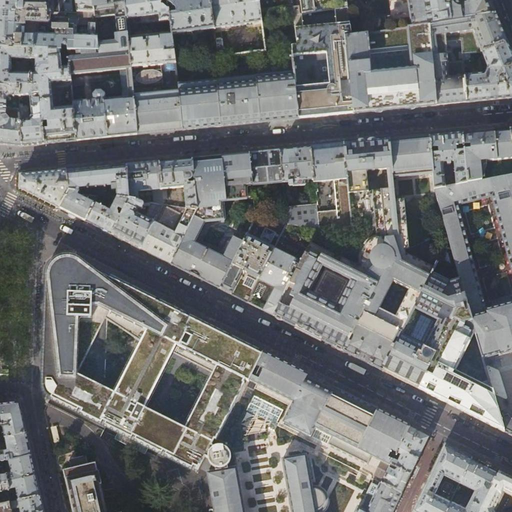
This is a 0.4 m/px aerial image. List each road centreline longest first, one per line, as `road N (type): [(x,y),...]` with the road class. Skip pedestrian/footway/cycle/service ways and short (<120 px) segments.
road 1 (residential): [(0,164),(511,112)]
road 2 (secondary): [(444,421),(0,197)]
